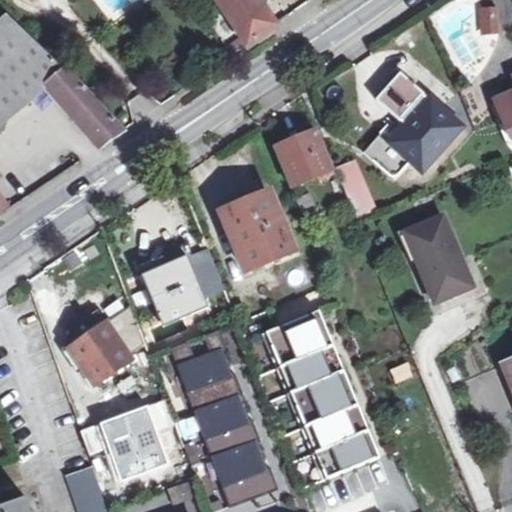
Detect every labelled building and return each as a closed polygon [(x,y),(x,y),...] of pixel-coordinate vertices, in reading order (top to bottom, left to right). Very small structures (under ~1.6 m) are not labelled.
[(215,0),(241,36),(247,44),(277,25),(258,0),(215,0)] [(482,9),(483,37),(498,36),(496,9),(482,9)] [(5,17),(0,20),(0,60),(30,96),(41,86),(29,73),(50,56),(5,17)] [(241,36),(216,54),(221,62),(247,44),(241,36)] [(221,62),(216,54),(211,58),(217,66),(221,62)] [(125,128),(50,56),(29,73),(41,86),(45,83),(99,146),(125,128)] [(30,96),(0,60),(0,110),(5,117),(30,96)] [(390,146),(422,174),(461,130),(398,76),(375,102),(405,129),(390,146)] [(511,135),(511,94),(496,100),(511,135)] [(325,174),(331,172),(315,133),(274,150),(290,188),(325,174)] [(339,166),(352,219),(374,214),(361,161),(339,166)] [(335,177),(331,172),(325,174),(328,180),(335,177)] [(269,195),(222,214),(245,273),(293,254),(269,195)] [(310,197),(296,202),(304,221),(318,216),(310,197)] [(405,235),(433,306),(473,289),(444,218),(405,235)] [(142,278),(160,319),(209,299),(191,258),(142,278)] [(323,315),(268,337),(326,486),(382,464),(323,315)] [(69,353),(94,389),(132,364),(106,327),(69,353)] [(197,363),(190,345),(172,352),(231,509),(278,492),(220,337),(208,341),(213,356),(197,363)] [(95,467),(108,507),(127,502),(113,461),(95,467)] [(66,478),(77,511),(108,511),(108,510),(93,470),(66,478)] [(167,492),(173,509),(198,499),(192,483),(167,492)] [(268,511),(307,511),(302,498),(268,511)] [(30,511),(26,499),(0,508),(0,511),(30,511)]
